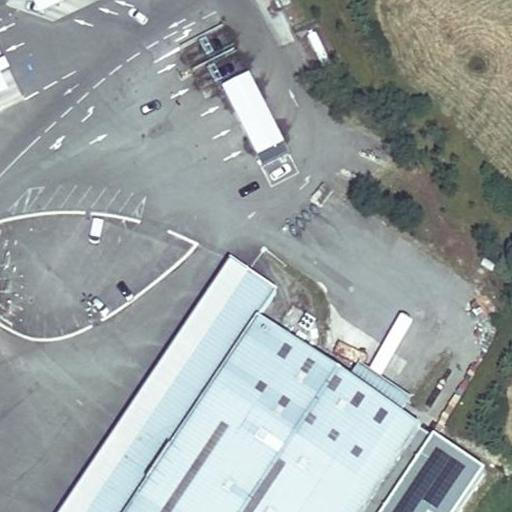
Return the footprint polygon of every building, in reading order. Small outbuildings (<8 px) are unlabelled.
[(31,0),(39,16),(73,0),(31,0)] [(223,90),(256,157),(283,144),(249,74),(222,88),(223,90)] [(0,97),(8,93),(0,76),(0,97)] [(256,157),(261,167),(288,153),(283,144),(256,157)] [(484,257),(481,262),(492,268),(495,263),(484,257)] [(61,511),(126,511),(256,319),(258,320),(277,292),(230,260),(181,333),(61,511)] [(126,511),(363,511),(420,429),(400,415),(348,380),(316,359),(258,320),(256,319),(126,511)] [(356,368),(348,380),(400,415),(411,399),(358,364),(356,368)]
